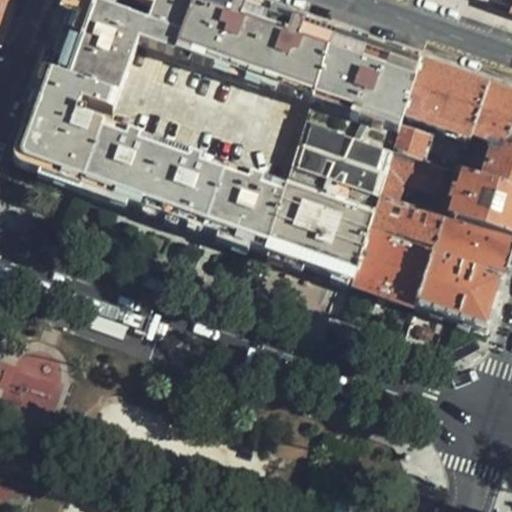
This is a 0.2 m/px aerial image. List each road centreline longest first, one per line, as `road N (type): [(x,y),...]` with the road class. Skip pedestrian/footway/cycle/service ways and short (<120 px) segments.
road 1 (primary): [(0,255),(493,429)]
road 2 (residential): [(511,56),(349,0)]
